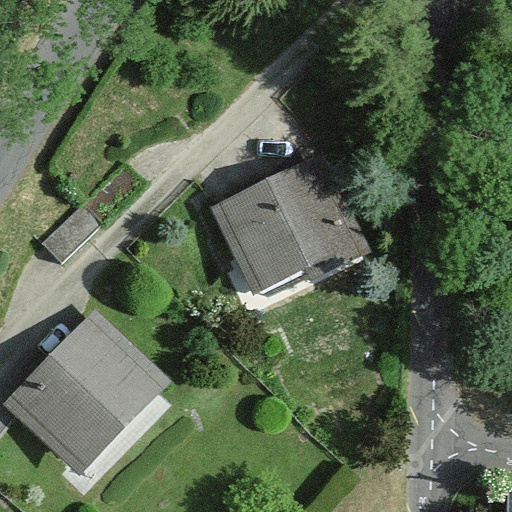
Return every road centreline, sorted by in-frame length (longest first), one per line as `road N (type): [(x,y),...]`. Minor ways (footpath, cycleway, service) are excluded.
road 1 (unclassified): [(425,511),(435,0)]
road 2 (tertiary): [(111,0),(0,170)]
